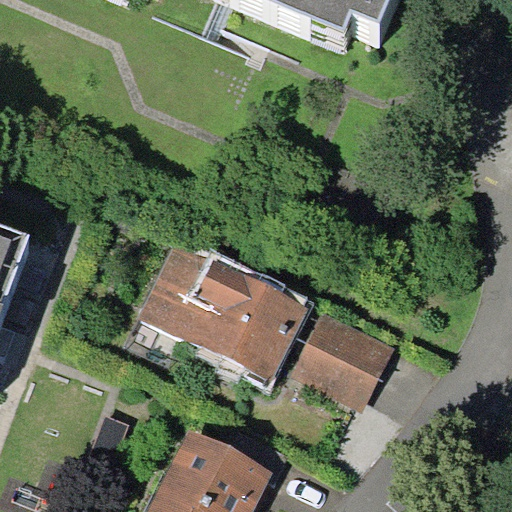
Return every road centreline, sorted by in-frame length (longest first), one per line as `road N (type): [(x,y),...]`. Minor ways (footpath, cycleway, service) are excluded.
road 1 (residential): [(511,319),(506,340),(352,511)]
road 2 (residential): [(481,81),(511,271)]
